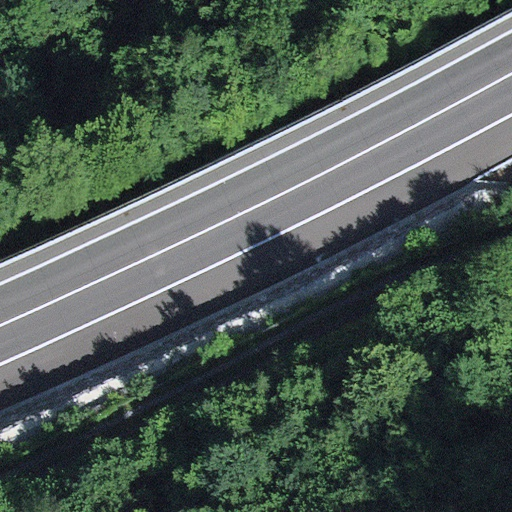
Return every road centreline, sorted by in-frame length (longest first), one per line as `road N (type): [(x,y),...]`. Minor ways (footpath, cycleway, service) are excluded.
road 1 (track): [(0,484),(63,460),(511,225)]
road 2 (trunk): [(0,346),(511,95)]
